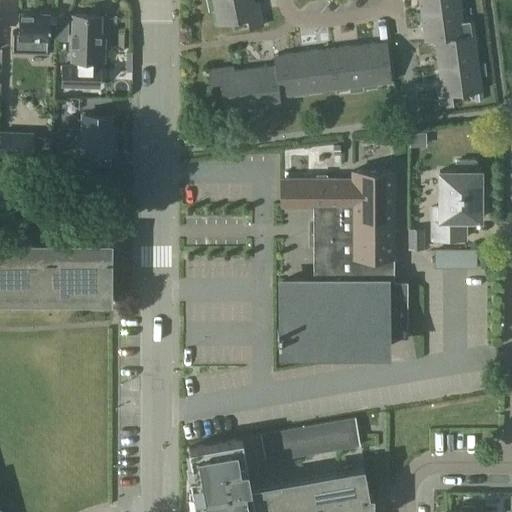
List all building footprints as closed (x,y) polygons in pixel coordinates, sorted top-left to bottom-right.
[(253,0),(212,0),(217,24),(247,18),(248,27),(262,24),(259,6),(255,7),(253,0)] [(459,0),(418,0),(420,12),(461,6),(459,0)] [(424,40),(434,39),(449,37),(449,36),(464,34),(474,33),(472,21),(463,22),(461,6),(420,12),(424,40)] [(18,12),(18,30),(12,30),(12,49),(47,50),(48,13),(18,12)] [(62,63),(61,86),(100,87),(100,64),(94,64),(94,59),(103,59),(103,38),(100,38),(100,15),(72,14),(71,58),(72,58),(72,63),(62,63)] [(449,37),(434,39),(438,66),(477,61),(474,33),(464,34),(449,36),(449,37)] [(358,44),(363,84),(391,80),(386,41),(358,44)] [(335,87),(363,84),(358,44),(330,48),(335,87)] [(307,91),(335,87),(330,48),(302,51),(307,91)] [(279,94),(307,91),(302,51),(273,55),(274,64),(276,79),(277,79),(279,94)] [(438,66),(440,86),(436,87),(439,104),(453,103),(451,93),(481,90),(477,61),(438,66)] [(280,104),(279,94),(277,79),(276,79),(274,64),(247,68),(252,108),(280,104)] [(252,108),(247,68),(227,70),(227,66),(208,68),(210,82),(220,81),(223,111),(252,108)] [(86,142),(62,141),(61,166),(88,165),(88,152),(111,153),(111,150),(114,148),(114,140),(111,138),(111,114),(86,114),(86,142)] [(1,130),(0,146),(0,158),(33,160),(35,132),(1,130)] [(439,171),(439,217),(431,217),(431,238),(465,238),(465,218),(479,218),(479,170),(475,170),(475,161),(455,161),(455,171),(439,171)] [(351,177),(281,177),(281,205),(312,205),(312,280),(302,280),(302,278),(303,278),(303,277),(293,277),(293,278),(294,278),(294,280),(280,280),(280,293),(278,293),(278,292),(277,292),(277,303),(278,303),(278,302),(280,302),(280,329),(278,329),(278,327),(276,327),(276,331),(277,331),(277,335),(276,335),(276,338),(278,338),(278,336),(280,336),(280,348),(294,348),(294,350),(293,350),(293,351),(303,351),(303,350),(302,350),(302,348),(321,348),(321,350),(320,350),(320,351),(345,351),(345,350),(344,350),(344,348),(362,348),(362,350),(361,350),(361,351),(372,351),(372,350),(371,350),(371,348),(385,348),(385,336),(407,336),(407,280),(393,280),(393,170),(352,170),(351,177)] [(423,229),(408,229),(408,248),(423,248),(423,229)] [(108,248),(0,246),(0,297),(95,298),(95,290),(109,291),(109,250),(116,250),(116,240),(108,240),(108,248)] [(273,460),(360,444),(355,416),(260,433),(264,457),(265,457),(263,449),(271,448),(273,460)] [(372,511),(373,493),(368,493),(365,471),(251,491),(242,438),(188,447),(191,465),(196,464),(198,474),(187,476),(189,491),(186,492),(186,494),(195,493),(197,504),(187,505),(187,511),(365,511),(370,511),(369,511),(372,511)]
